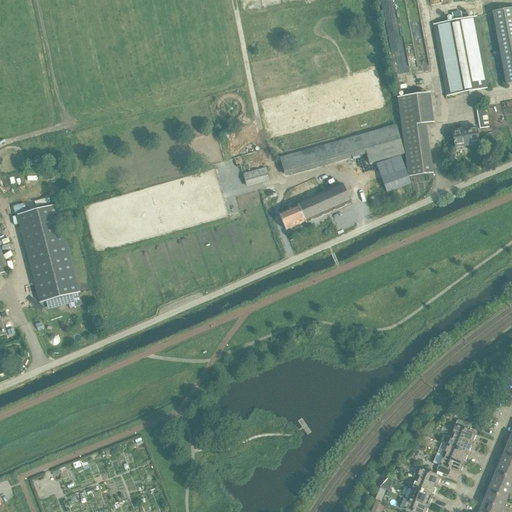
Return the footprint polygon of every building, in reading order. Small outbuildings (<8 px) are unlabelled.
[(511,84),(511,9),(493,13),(507,85),(511,84)] [(488,88),(475,17),(434,25),(448,96),(488,88)] [(359,131),(353,108),(331,115),(333,125),(346,121),(349,134),(359,131)] [(492,128),(488,108),(476,110),(480,130),(492,128)] [(369,164),(404,155),(396,126),(361,136),(366,155),(369,164)] [(452,149),(479,144),(476,128),(452,132),(454,142),(451,142),(452,149)] [(387,194),(411,185),(399,157),(376,165),(387,194)] [(269,178),(266,168),(242,175),(245,184),(269,178)] [(306,224),(351,204),(343,184),(297,204),(298,206),(305,222),(306,224)] [(40,304),(79,294),(57,206),(17,216),(40,304)] [(305,222),(298,206),(278,214),(285,231),(305,222)] [(72,296),(74,307),(80,305),(81,303),(79,294),(72,296)] [(472,445),(477,435),(455,426),(451,436),(470,444),(472,445)] [(472,445),(470,444),(451,436),(447,446),(468,455),(472,445)] [(511,447),(507,445),(503,455),(511,458),(511,447)] [(468,455),(447,446),(443,456),(462,464),(464,465),(468,455)] [(511,458),(503,455),(499,464),(511,469),(511,458)] [(464,465),(462,464),(443,456),(435,476),(441,478),(443,475),(448,477),(450,471),(460,475),(464,465)] [(511,469),(499,464),(495,474),(511,480),(511,469)] [(441,478),(435,476),(414,467),(410,477),(416,480),(435,487),(437,488),(441,478)] [(511,488),(511,487),(511,480),(495,474),(491,483),(511,491),(511,488)] [(437,488),(435,487),(416,480),(412,490),(433,498),(437,488)] [(511,491),(491,483),(487,492),(506,500),(509,494),(511,495),(511,491)] [(433,498),(412,490),(407,500),(426,507),(429,508),(433,498)] [(487,492),(483,502),(503,510),(502,510),(506,511),(510,511),(511,510),(504,507),(506,500),(487,492)] [(427,511),(429,508),(426,507),(407,500),(403,510),(408,511),(427,511)] [(501,511),(503,510),(483,502),(481,508),(479,511),(481,511),(501,511)]
